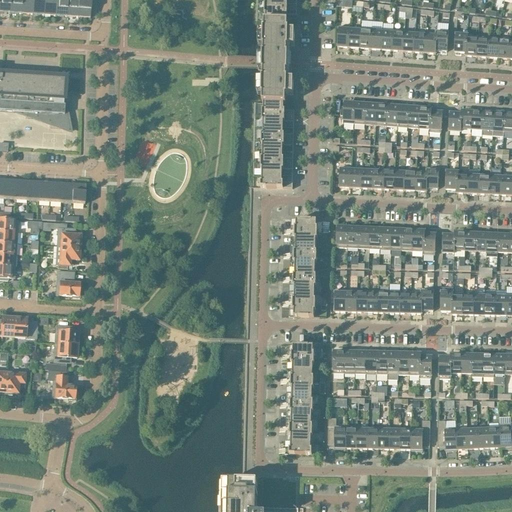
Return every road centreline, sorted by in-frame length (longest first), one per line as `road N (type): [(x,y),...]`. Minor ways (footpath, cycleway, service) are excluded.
road 1 (residential): [(262,325),(261,469),(511,470)]
road 2 (residential): [(262,325),(511,332)]
road 3 (residential): [(511,212),(313,203)]
road 4 (residential): [(511,91),(315,77)]
road 5 (residential): [(313,203),(267,201),(262,325)]
road 6 (unknown): [(432,473),(437,330)]
road 7 (residential): [(100,174),(97,312)]
road 8 (residential): [(103,38),(100,174)]
road 9 (residential): [(97,312),(96,405),(83,420),(64,421)]
road 10 (residential): [(313,203),(315,77)]
